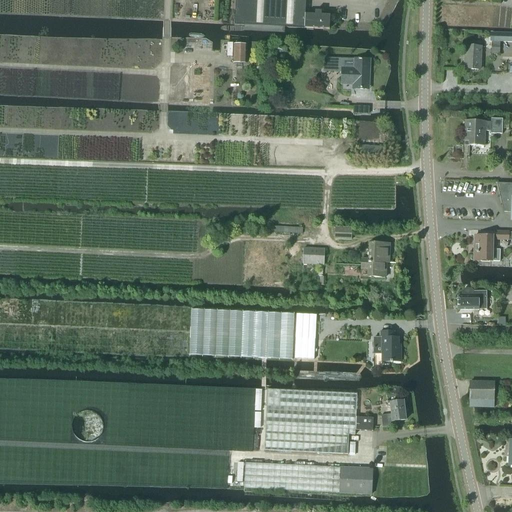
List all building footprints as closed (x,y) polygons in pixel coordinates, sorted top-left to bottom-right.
[(235,0),(234,24),(329,29),(330,15),(305,14),(305,0),(235,0)] [(511,34),(498,34),(498,42),(511,42),(511,34)] [(500,55),(500,42),(491,42),(491,55),(500,55)] [(233,62),(246,63),(247,45),(233,44),(233,62)] [(465,46),(464,69),(480,69),(480,47),(465,46)] [(362,59),(359,59),(359,60),(324,58),(324,72),(340,72),(340,70),(342,70),(342,83),(354,84),(354,89),(366,89),(367,75),(369,76),(370,60),(362,60),(362,59)] [(468,146),(469,146),(484,146),(484,132),(490,132),(490,134),(502,134),(502,129),(508,129),(509,121),(502,120),(502,119),(491,119),(491,122),(485,122),(465,121),(464,146),(465,146),(465,141),(469,142),(469,143),(468,143),(468,146)] [(361,147),(360,147),(360,159),(367,159),(367,158),(382,158),(383,148),(368,147),(368,148),(361,148),(361,147)] [(495,183),(495,184),(501,184),(501,186),(501,188),(501,190),(501,191),(502,193),(502,195),(503,195),(503,196),(504,198),(505,199),(505,203),(502,203),(503,210),(504,212),(510,212),(511,212),(511,184),(495,183)] [(352,240),(352,228),(335,228),(335,240),(352,240)] [(474,252),(474,261),(492,262),(500,262),(500,250),(492,250),(493,240),(508,241),(511,240),(511,235),(508,235),(508,233),(508,232),(496,232),(496,237),(493,237),(474,236),(474,246),(475,246),(475,252),(474,252)] [(367,277),(377,277),(385,278),(386,272),(386,263),(389,263),(390,244),(369,243),(368,260),(362,259),(361,269),(368,269),(367,277)] [(304,248),(303,264),(323,266),(324,250),(304,248)] [(461,297),(457,298),(457,307),(457,311),(486,310),(486,292),(472,292),(471,290),(464,290),(461,294),(461,297)] [(191,310),(190,356),(292,360),(294,315),(191,310)] [(295,360),(314,360),(316,316),(297,315),(295,360)] [(380,338),(373,338),(373,355),(382,355),(382,363),(390,363),(390,364),(392,364),(392,363),(401,363),(401,352),(399,352),(398,339),(394,339),(394,333),(380,333),(380,338)] [(470,383),(470,396),(470,401),(494,401),(494,383),(470,383)] [(357,395),(267,391),(264,452),(348,456),(349,436),(355,436),(356,431),(356,419),(357,395)] [(383,428),(398,426),(398,422),(406,421),(404,402),(390,403),(391,415),(381,416),(383,428)] [(103,433),(104,429),(103,425),(102,423),(101,420),(98,416),(95,414),(92,412),(88,411),(86,411),(83,411),(80,412),(77,414),(73,416),(71,420),(70,422),(69,425),(68,429),(69,432),(69,435),(71,438),(73,441),(77,444),(80,446),(83,446),(86,447),(88,446),(92,446),(95,444),(98,441),(101,438),(102,435),(103,433)] [(373,432),(374,419),(356,419),(356,431),(373,432)] [(276,466),(246,465),(244,491),(290,492),(339,494),(340,469),(276,466)] [(372,470),(340,469),(339,494),(371,496),(372,470)]
